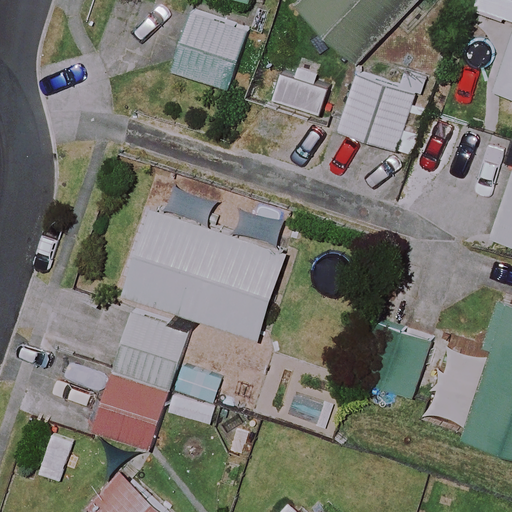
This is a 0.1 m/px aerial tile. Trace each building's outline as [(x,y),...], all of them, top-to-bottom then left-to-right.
[(419,0),(302,0),(300,3),(365,61),(419,0)] [(251,31),(193,12),(176,66),(233,85),(251,31)] [(511,49),(500,88),(511,92),(511,49)] [(432,101),(362,76),(343,127),(414,152),(432,101)] [(287,218),(181,183),(172,210),(155,205),(125,295),(265,340),(294,250),(278,244),(287,218)] [(511,183),(495,235),(511,240),(511,183)] [(511,300),(505,298),(487,353),(456,342),(434,410),(471,423),(467,435),(511,449),(511,300)] [(135,306),(116,369),(174,387),(193,324),(135,306)] [(450,339),(379,315),(359,375),(430,398),(450,339)] [(174,387),(116,369),(97,428),(156,446),(174,387)] [(339,396),(292,384),(283,417),(330,430),(339,396)] [(173,511),(131,473),(95,511),(173,511)] [(304,511),(293,502),(283,511),(304,511)]
